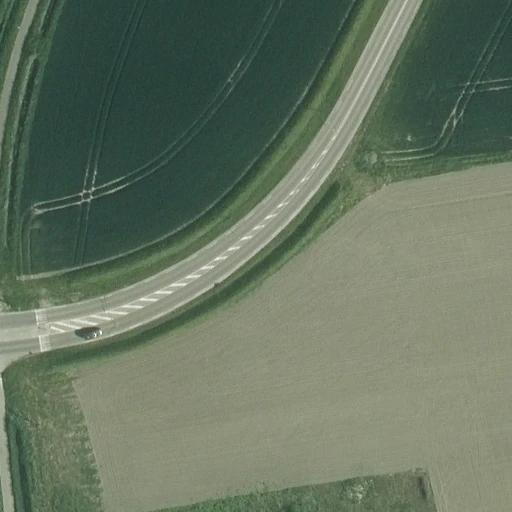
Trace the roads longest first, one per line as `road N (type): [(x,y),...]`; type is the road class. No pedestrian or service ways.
road 1 (tertiary): [(188,281),(234,249),(330,148),(406,0)]
road 2 (tertiary): [(0,351),(82,338),(136,317),(188,281)]
road 3 (tertiary): [(188,281),(79,313),(0,324)]
